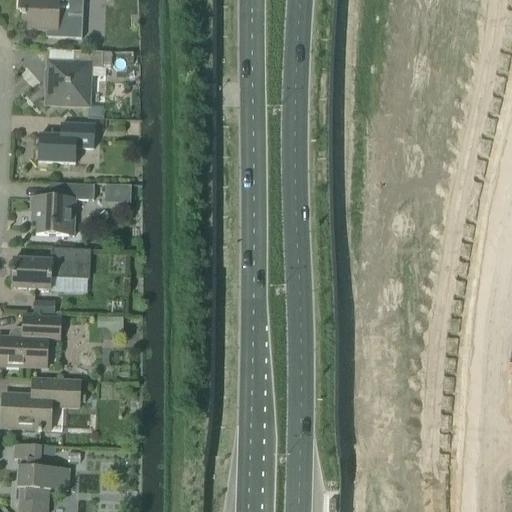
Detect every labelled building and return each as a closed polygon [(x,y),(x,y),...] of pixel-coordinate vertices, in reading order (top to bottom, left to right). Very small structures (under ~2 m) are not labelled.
[(83,15),(83,0),(50,0),(51,0),(49,0),(19,0),(19,12),(22,16),(22,31),(46,32),(46,40),(64,40),(65,31),(62,28),(59,28),(60,18),(69,18),(73,15),(83,15)] [(45,90),(47,92),(46,107),(88,108),(90,70),(109,71),(109,55),(74,53),(73,65),(48,64),(47,84),(46,84),(45,90)] [(59,126),(59,138),(39,137),(38,165),(75,166),(76,151),(93,151),(94,127),(59,126)] [(31,225),(36,225),(36,237),(74,239),(75,202),(93,203),(94,188),(50,186),(49,200),(32,199),(31,225)] [(51,292),(51,279),(88,281),(89,253),(52,251),(51,263),(12,261),(11,290),(51,292)] [(33,316),(54,317),(54,303),(33,302),(33,316)] [(0,368),(36,370),(47,371),(48,343),(59,343),(60,320),(23,319),(22,334),(16,334),(13,337),(13,340),(0,339),(0,368)] [(122,320),(105,320),(105,330),(113,337),(121,337),(122,320)] [(49,433),(50,410),(78,412),(79,384),(32,382),(32,398),(3,397),(1,430),(49,433)] [(39,470),(40,457),(54,458),(54,449),(14,447),(14,461),(21,462),(21,469),(18,469),(17,491),(19,491),(18,511),(47,511),(48,493),(68,493),(69,471),(39,470)]
